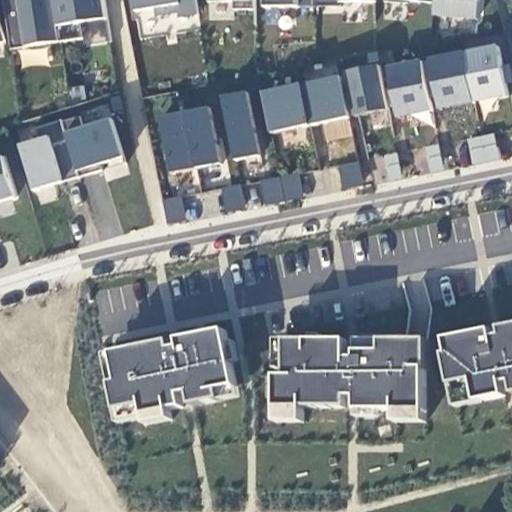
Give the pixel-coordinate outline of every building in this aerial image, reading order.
[(2,0),(10,46),(59,39),(53,0),(2,0)] [(133,0),(135,11),(154,8),(155,15),(177,11),(178,16),(197,13),(194,0),(133,0)] [(206,0),(206,1),(232,0),(232,9),(254,9),(253,0),(206,0)] [(383,63),(393,117),(508,96),(498,43),(383,63)] [(259,85),(265,130),(385,111),(378,67),(259,85)] [(251,90),(221,92),(226,157),(256,155),(251,90)] [(154,115),(167,172),(220,160),(208,103),(154,115)] [(326,141),(352,136),(348,117),(322,122),(326,141)] [(38,139),(19,145),(33,190),(79,176),(61,119),(34,127),(38,139)] [(495,133),(467,137),(470,164),(499,160),(495,133)] [(438,144),(419,148),(424,173),(443,169),(438,144)] [(396,152),(373,157),(379,182),(402,177),(396,152)] [(0,200),(14,196),(2,155),(0,155),(0,200)] [(336,165),(342,189),(364,184),(358,160),(336,165)] [(239,180),(240,204),(301,200),(299,177),(239,180)] [(243,185),(222,185),(222,210),(242,210),(243,185)] [(180,195),(162,199),(167,223),(185,219),(180,195)] [(511,326),(500,329),(502,341),(495,343),(492,331),(445,340),(448,359),(444,359),(455,413),(507,403),(504,390),(511,389),(511,326)] [(173,346),(170,340),(105,355),(120,430),(147,424),(149,433),(176,427),(174,417),(187,414),(185,401),(192,400),(195,413),(226,407),(225,405),(243,402),(236,368),(242,367),(239,346),(236,343),(231,344),(228,329),(179,340),(181,347),(174,349),(173,346)] [(347,358),(348,338),(274,339),(274,374),(283,374),(283,382),(273,382),(274,430),(304,430),(304,414),(346,414),(346,404),(354,404),(355,423),(380,423),(379,417),(393,417),(394,430),(426,430),(426,376),(428,376),(428,339),(355,340),(355,357),(347,358)]
